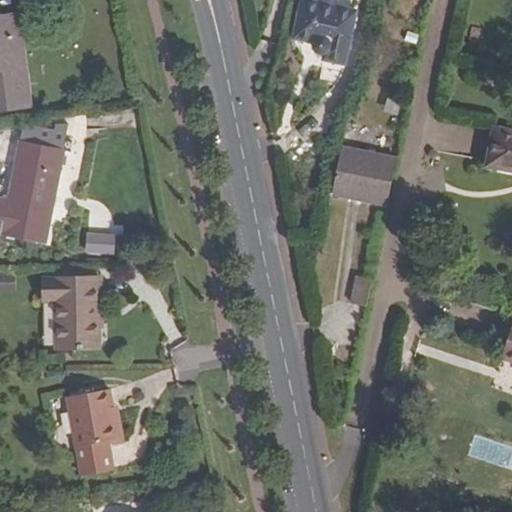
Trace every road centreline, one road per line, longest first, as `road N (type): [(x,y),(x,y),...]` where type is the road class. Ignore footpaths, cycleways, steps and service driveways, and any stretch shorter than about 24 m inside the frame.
road 1 (residential): [(309,498),(354,445),(444,0)]
road 2 (tertiary): [(309,498),(234,146)]
road 3 (tertiary): [(187,0),(234,146)]
road 4 (tertiary): [(234,146),(210,0)]
